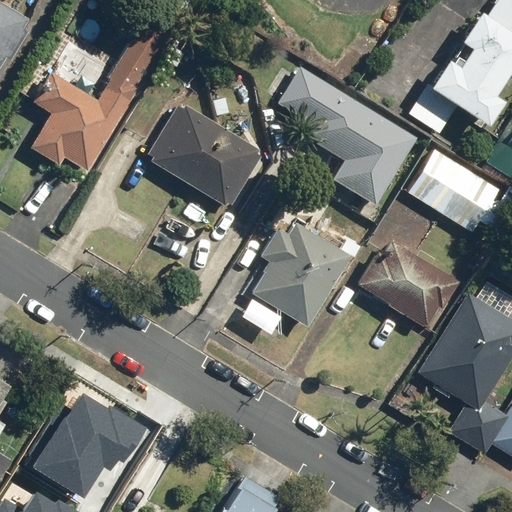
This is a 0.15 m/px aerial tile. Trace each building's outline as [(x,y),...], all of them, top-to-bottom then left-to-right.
[(0,0),(0,65),(31,13),(8,0),(0,0)] [(191,7),(180,0),(165,0),(155,17),(177,30),(191,7)] [(510,51),(511,52),(511,0),(487,0),(474,22),(464,16),(442,51),(452,57),(446,65),(437,59),(400,116),(432,136),(444,116),(470,132),(486,106),(478,101),(510,51)] [(91,96),(49,71),(26,110),(40,119),(24,147),(78,179),(154,49),(128,34),(91,96)] [(337,166),(326,183),(368,209),(409,142),(291,68),(267,106),(306,130),(299,142),(337,166)] [(253,155),(167,105),(133,164),(219,214),(253,155)] [(511,110),(477,161),(511,184),(511,110)] [(465,238),(471,227),(483,234),(497,212),(484,205),(494,187),(428,148),(398,198),(465,238)] [(251,257),(262,264),(241,299),(296,331),(341,255),(286,222),(278,236),(267,230),(251,257)] [(342,284),(328,308),(340,315),(335,324),(384,351),(400,322),(417,331),(428,310),(433,313),(451,280),(375,239),(349,287),(342,284)] [(410,374),(458,404),(437,438),(473,460),(484,444),(500,417),(477,402),(511,347),(511,331),(459,298),(410,374)] [(0,473),(11,455),(0,448),(0,427),(7,417),(0,412),(0,398),(5,390),(0,387),(0,473)] [(511,407),(510,410),(494,436),(511,447),(511,407)] [(99,443),(77,431),(71,441),(58,434),(34,477),(14,465),(0,490),(0,511),(36,511),(39,508),(45,511),(96,511),(110,486),(83,471),(99,443)] [(274,511),(285,494),(245,471),(220,511),(153,511),(146,507),(142,511),(274,511)]
